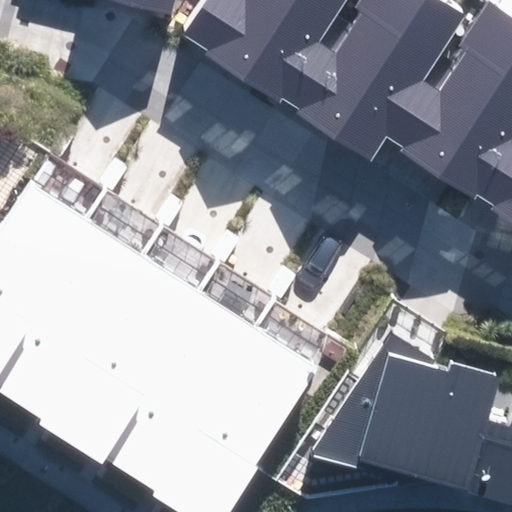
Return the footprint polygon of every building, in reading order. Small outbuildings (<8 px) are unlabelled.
[(120,0),(172,14),(176,0),(120,0)] [(491,210),(511,223),(511,17),(487,2),(459,45),(468,51),(459,66),(441,55),(465,17),(439,0),(359,0),(355,7),(362,11),(353,25),(338,16),(347,0),(205,0),(184,34),(208,49),(205,54),(279,101),(282,97),(298,108),(295,113),(370,160),(386,136),(404,147),(401,152),(475,199),(478,195),(494,205),(491,210)] [(32,162),(0,212),(0,337),(90,199),(32,162)] [(90,199),(0,337),(0,368),(43,396),(147,236),(90,199)] [(147,236),(43,396),(100,432),(204,273),(147,236)] [(204,273),(100,432),(157,469),(261,309),(204,273)] [(261,309),(157,469),(215,506),(318,346),(261,309)] [(446,371),(431,367),(436,360),(391,331),(308,454),(357,469),(359,463),(511,505),(511,405),(507,424),(487,419),(499,376),(449,362),(446,371)]
